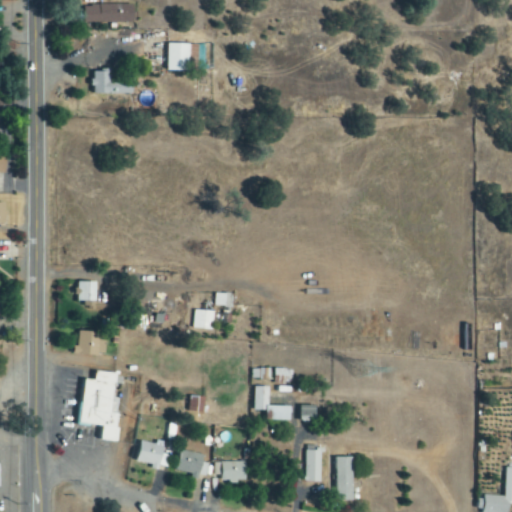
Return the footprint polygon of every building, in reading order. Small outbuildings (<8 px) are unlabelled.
[(134,6),(84,6),(84,24),(134,24),(134,6)] [(167,73),(188,73),(188,46),(167,45),(167,73)] [(133,96),(133,82),(110,81),(110,73),(94,72),(93,95),(133,96)] [(76,302),(95,302),(96,282),(77,282),(76,302)] [(231,307),(232,295),(214,294),(214,307),(231,307)] [(210,331),(213,312),(194,310),(192,329),(210,331)] [(72,347),(72,354),(104,356),(105,333),(77,331),(77,347),(72,347)] [(272,384),(290,385),(291,370),(273,370),(272,384)] [(84,380),(79,424),(102,427),(100,441),(115,443),(120,399),(113,398),(116,374),(95,372),(94,381),(84,380)] [(289,421),(289,407),(266,407),(267,388),(252,387),(251,411),(264,411),(264,421),(289,421)] [(188,411),(202,414),(204,399),(190,396),(188,411)] [(315,406),(300,406),(300,421),(315,421),(315,406)] [(162,446),(139,440),(134,463),(157,468),(157,466),(165,468),(168,456),(160,454),(162,446)] [(173,473),(198,478),(202,455),(178,450),(173,473)] [(304,482),(320,482),(321,452),(305,451),(304,482)] [(352,457),(335,458),(335,501),(352,501),(352,457)] [(213,476),(220,476),(220,482),(245,481),(245,462),(213,462),(213,476)] [(511,503),(511,468),(506,468),(504,497),(480,496),(479,511),(507,511),(508,503),(511,503)]
